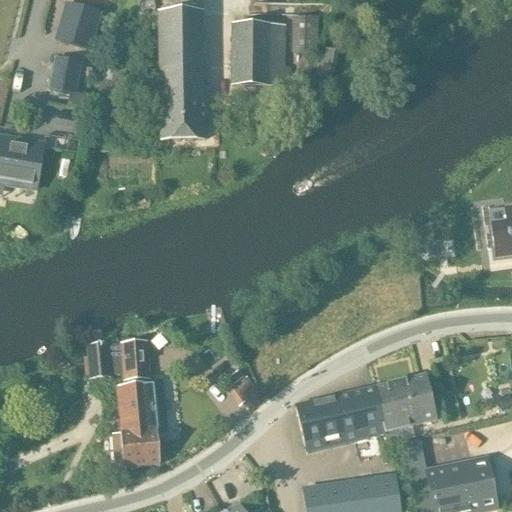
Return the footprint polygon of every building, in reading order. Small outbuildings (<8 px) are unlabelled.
[(90,51),(100,15),(70,6),(59,42),(90,51)] [(158,143),(204,142),(202,15),(157,15),(158,143)] [(317,20),(294,19),(293,53),(315,54),(317,20)] [(289,77),(289,70),(283,70),(284,28),(231,27),(230,87),(282,88),(282,77),(289,77)] [(321,50),(316,78),(333,81),(338,53),(321,50)] [(75,96),(80,65),(55,60),(49,91),(75,96)] [(0,179),(35,186),(41,153),(12,148),(13,143),(13,142),(0,139),(0,179)] [(504,224),(489,226),(494,259),(511,256),(511,208),(505,209),(506,220),(505,220),(505,224),(504,224)] [(146,342),(119,344),(122,383),(149,381),(146,342)] [(88,380),(110,379),(107,347),(86,348),(88,380)] [(424,377),(373,389),(384,437),(387,446),(388,446),(399,443),(396,432),(402,431),(412,428),(435,423),(424,377)] [(124,386),(115,387),(117,414),(130,412),(132,434),(156,433),(162,432),(158,385),(145,386),(145,381),(124,383),(124,386)] [(373,389),(294,407),(306,455),(376,439),(384,437),(373,389)] [(497,399),(500,413),(511,410),(511,407),(509,396),(497,399)] [(119,437),(111,437),(113,453),(114,468),(122,467),(122,469),(159,466),(156,433),(132,434),(130,412),(117,414),(119,437)] [(471,463),(425,473),(433,511),(480,511),(480,507),(495,504),(488,470),(473,473),(471,463)] [(393,511),(390,482),(305,495),(307,511),(393,511)]
